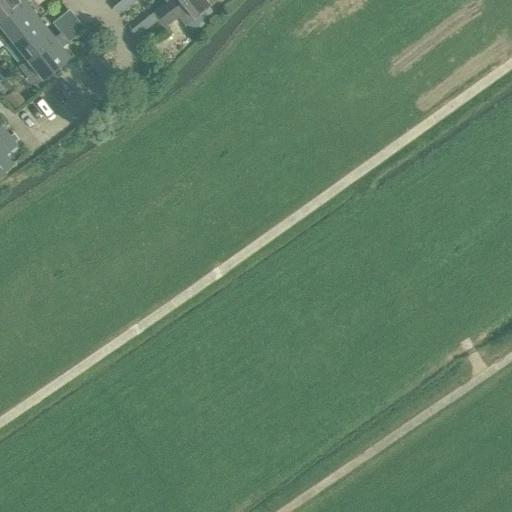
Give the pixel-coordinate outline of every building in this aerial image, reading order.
[(23,0),(0,18),(0,42),(4,47),(12,41),(39,19),(23,0)] [(0,0),(0,18),(23,0),(0,0)] [(152,12),(144,19),(149,25),(156,20),(158,21),(159,20),(184,0),(163,0),(165,2),(152,12)] [(184,0),(159,20),(164,26),(177,16),(184,25),(214,0),(184,0)] [(511,0),(410,0),(446,49),(511,0)] [(374,3),(362,11),(369,23),(382,14),(374,3)] [(39,19),(12,41),(27,59),(54,38),(39,19)] [(27,60),(22,64),(37,83),(69,57),(62,47),(68,42),(61,32),(54,38),(27,59),(27,60)] [(311,77),(292,91),(318,129),(319,128),(337,115),(343,123),(354,115),(339,94),(328,102),(311,77)] [(292,91),(272,105),(292,133),(281,141),(296,162),(308,154),(303,146),(322,132),(319,128),(318,129),(292,91)] [(0,142),(9,135),(1,125),(0,125),(0,142)] [(9,135),(0,142),(0,173),(13,163),(5,153),(16,144),(9,135)] [(192,174),(168,191),(187,219),(176,227),(191,248),(203,240),(197,232),(221,216),(192,174)] [(133,219),(114,233),(141,271),(159,258),(165,265),(177,257),(162,236),(151,244),(133,219)] [(114,233),(94,247),(115,275),(104,283),(119,304),(131,296),(125,288),(144,274),(141,271),(114,233)] [(56,267),(31,283),(59,326),(83,310),(89,318),(101,310),(87,289),(75,296),(56,267)] [(0,338),(0,365),(13,357),(0,338)]
